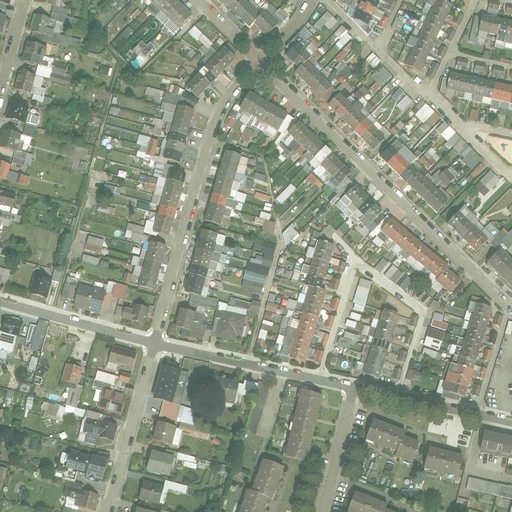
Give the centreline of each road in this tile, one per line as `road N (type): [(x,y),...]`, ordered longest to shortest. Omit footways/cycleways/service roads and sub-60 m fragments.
road 1 (residential): [(511,306),(258,60)]
road 2 (residential): [(258,60),(216,120),(157,343)]
road 3 (residential): [(393,394),(417,309),(362,270),(347,278),(321,379)]
road 4 (residential): [(157,343),(111,511)]
road 5 (residential): [(157,343),(321,379)]
road 6 (residential): [(0,300),(157,343)]
road 7 (residential): [(355,385),(323,511)]
road 8 (residential): [(393,394),(511,421)]
